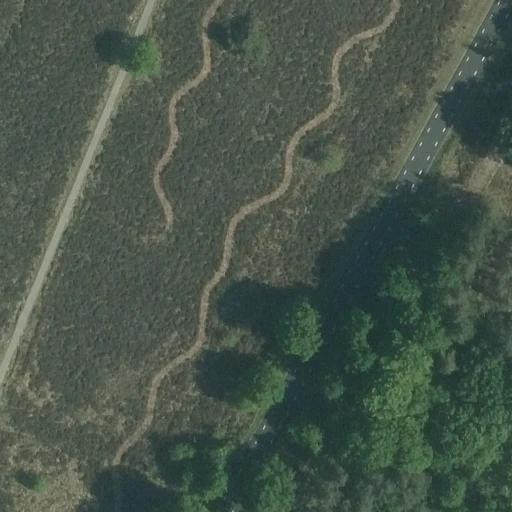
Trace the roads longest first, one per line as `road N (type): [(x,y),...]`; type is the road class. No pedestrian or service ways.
road 1 (tertiary): [(225,511),(509,0)]
road 2 (track): [(419,511),(420,447),(470,314),(511,314)]
